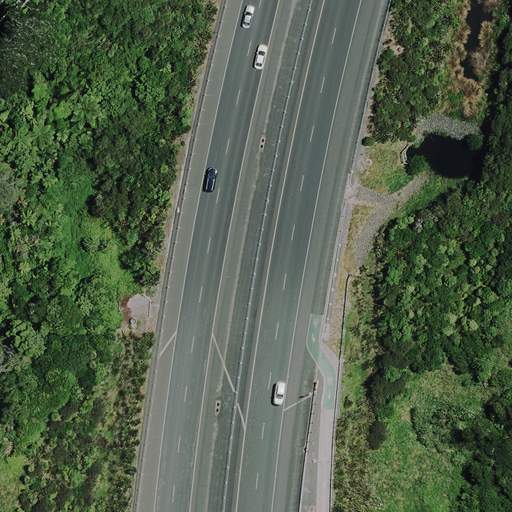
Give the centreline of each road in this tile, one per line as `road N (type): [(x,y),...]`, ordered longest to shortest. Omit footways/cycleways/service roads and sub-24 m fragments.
road 1 (motorway): [(171,511),(208,241),(263,0)]
road 2 (motorway): [(342,0),(293,234),(253,511)]
